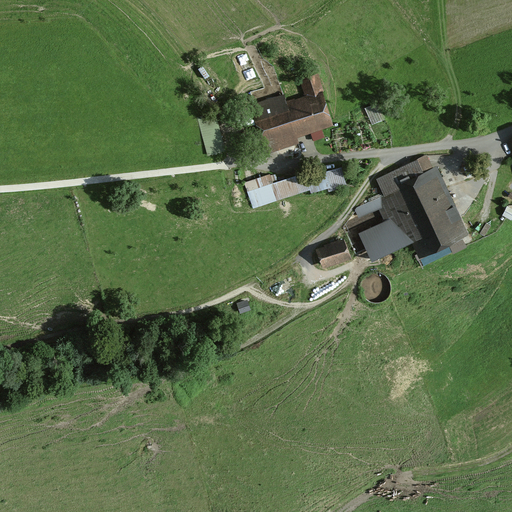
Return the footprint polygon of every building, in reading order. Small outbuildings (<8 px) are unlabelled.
[(324,76),(305,82),(311,100),(262,117),(275,154),(343,131),(324,76)] [(433,156),(382,184),(392,200),(382,206),(406,249),(417,243),(428,264),(477,237),(433,156)] [(276,180),(248,188),(257,218),(352,191),(347,174),(279,193),(276,180)] [(352,245),(324,254),(330,272),(358,264),(352,245)] [(252,307),(244,310),(247,319),(256,316),(252,307)]
